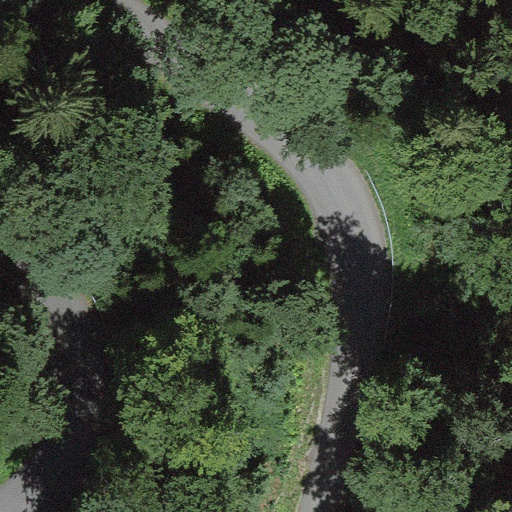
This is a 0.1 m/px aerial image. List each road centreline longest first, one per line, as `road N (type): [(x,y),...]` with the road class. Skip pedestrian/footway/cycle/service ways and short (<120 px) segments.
road 1 (unclassified): [(99,0),(293,133),(325,165),(355,218),(360,315),(315,511)]
road 2 (unclassified): [(10,511),(53,471),(70,441),(80,371),(59,309),(0,251)]
